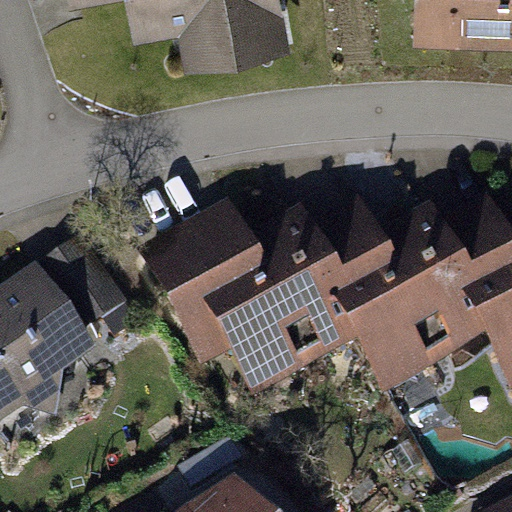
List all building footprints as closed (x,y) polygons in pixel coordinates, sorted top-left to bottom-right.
[(151,0),(154,22),(195,17),(199,47),(289,36),(284,0),(151,0)] [(511,0),(431,0),(432,26),(511,25),(511,0)] [(511,264),(511,253),(507,245),(488,206),(439,231),(467,287),(511,264)] [(389,270),(375,242),(359,210),(311,235),(341,294),(389,270)] [(389,270),(341,294),(361,335),(389,389),(492,338),(467,287),(439,231),(430,215),(375,242),(389,270)] [(258,275),(247,252),(229,218),(151,257),(179,315),(211,299),(258,275)] [(258,275),(211,299),(256,387),(361,335),(341,294),(311,235),(305,223),(247,252),(258,275)] [(511,253),(511,264),(467,287),(492,338),(511,377),(511,242),(507,245),(511,253)] [(0,429),(2,432),(31,411),(60,416),(72,387),(111,365),(58,276),(14,301),(0,298),(0,429)] [(270,511),(252,488),(213,511),(270,511)]
